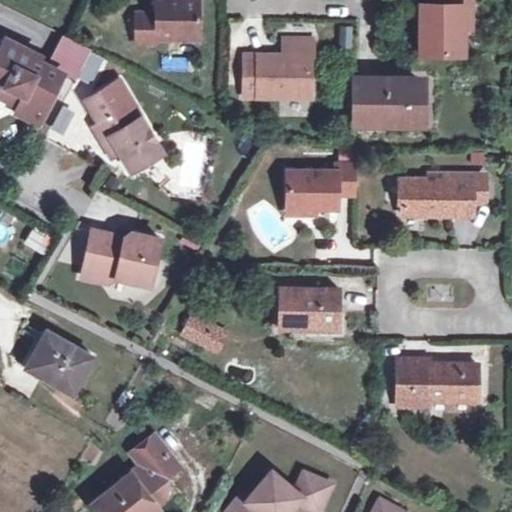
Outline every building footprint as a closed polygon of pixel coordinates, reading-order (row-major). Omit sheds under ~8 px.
[(196,0),(153,0),(154,14),(134,14),(133,44),(154,44),(155,38),(197,39),(196,0)] [(462,7),(470,7),(470,0),(427,0),(428,4),(420,4),(420,53),(462,54),(462,29),(462,7)] [(470,29),(470,7),(462,7),(462,29),(470,29)] [(310,40),(284,40),(284,55),(242,55),(242,96),(307,96),(307,55),(310,55),(310,40)] [(21,92),(16,104),(14,109),(36,121),(60,71),(3,41),(1,45),(0,44),(0,83),(4,86),(5,83),(21,92)] [(354,124),(415,124),(415,103),(421,103),(421,84),(394,84),(394,78),(355,78),(354,124)] [(0,93),(0,95),(16,104),(21,92),(5,83),(4,86),(0,93)] [(89,112),(97,124),(120,110),(113,98),(89,112)] [(120,110),(97,124),(93,127),(101,141),(110,136),(130,169),(160,151),(131,103),(120,110)] [(64,107),(50,127),(61,134),(74,114),(64,107)] [(142,172),(147,182),(170,169),(164,159),(142,172)] [(354,164),(335,163),(335,170),(286,170),(286,206),(336,206),(336,195),(354,195),(354,164)] [(452,178),(400,178),(400,213),(449,213),(449,203),(470,203),(483,199),(483,179),(470,179),(470,174),(452,173),(452,178)] [(0,245),(1,247),(13,232),(0,222),(0,245)] [(23,247),(47,255),(54,236),(30,227),(23,247)] [(158,238),(129,232),(119,242),(114,235),(91,230),(81,276),(108,281),(116,277),(149,284),(158,238)] [(119,242),(129,232),(115,230),(114,235),(119,242)] [(340,275),(340,305),(372,305),(372,275),(340,275)] [(278,326),(336,327),(337,287),(278,287),(278,326)] [(199,342),(208,324),(189,314),(180,332),(199,342)] [(208,324),(199,342),(213,350),(222,331),(208,324)] [(41,377),(69,393),(89,356),(44,332),(26,365),(43,374),(41,377)] [(428,358),(396,357),(396,407),(426,408),(426,400),(476,400),(476,363),(428,363),(428,358)] [(89,504),(95,511),(148,511),(153,508),(149,502),(155,496),(156,487),(152,483),(173,467),(149,438),(129,454),(139,466),(89,504)] [(244,501),(249,506),(244,511),(286,511),(294,502),(316,511),(329,483),(302,471),(293,492),(269,471),(244,501)] [(165,498),(156,487),(155,496),(149,502),(153,508),(165,498)] [(244,511),(249,506),(244,501),(238,496),(224,511),(244,511)] [(400,511),(376,500),(369,511),(400,511)]
